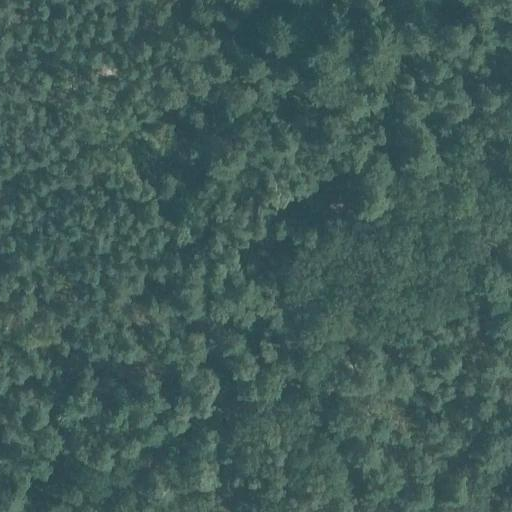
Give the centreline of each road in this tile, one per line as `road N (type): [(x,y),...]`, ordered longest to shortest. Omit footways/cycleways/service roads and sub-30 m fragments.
road 1 (track): [(243,0),(290,229),(336,315)]
road 2 (track): [(336,315),(511,214)]
